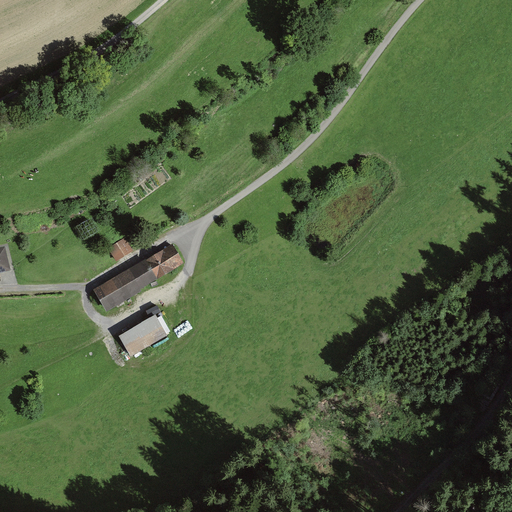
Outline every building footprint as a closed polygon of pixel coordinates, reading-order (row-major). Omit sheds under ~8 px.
[(355,166),(361,171),(366,165),(359,160),(355,166)] [(109,248),(117,260),(133,249),(126,237),(109,248)] [(157,276),(158,277),(184,261),(173,243),(147,258),(157,276)] [(0,271),(11,269),(5,245),(0,246),(0,271)] [(146,257),(94,288),(106,310),(142,289),(141,286),(157,276),(147,258),(146,257)] [(156,312),(119,334),(132,356),(169,334),(156,312)]
